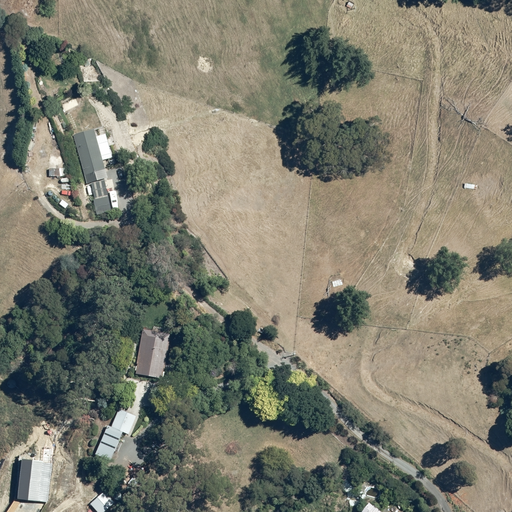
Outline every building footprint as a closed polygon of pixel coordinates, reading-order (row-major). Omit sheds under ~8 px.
[(112,185),(108,186),(92,130),(73,135),(91,196),(94,195),(100,214),(111,211),(107,198),(110,197),(115,196),(112,185)] [(167,338),(141,334),(134,381),(161,384),(167,338)] [(117,409),(109,426),(95,455),(110,463),(124,433),(129,436),(137,419),(117,409)] [(100,511),(112,502),(103,492),(89,504),(96,511),(100,511)] [(377,511),(368,503),(360,511),(377,511)]
